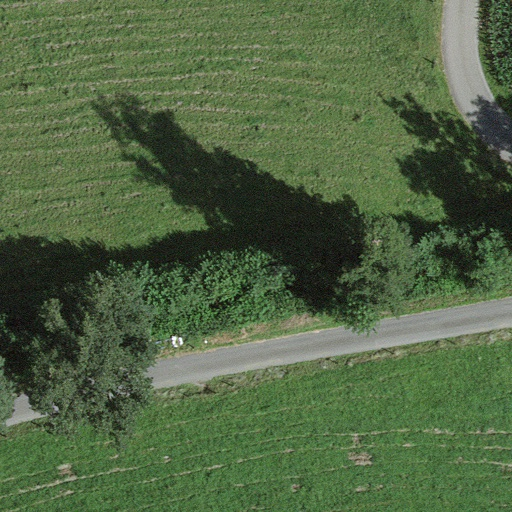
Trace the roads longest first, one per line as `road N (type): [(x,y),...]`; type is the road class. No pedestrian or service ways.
road 1 (unclassified): [(0,414),(133,378),(511,309)]
road 2 (track): [(462,0),(460,84),(495,153),(511,163)]
